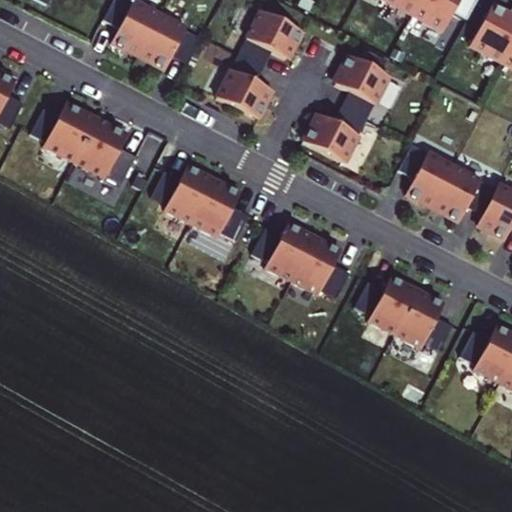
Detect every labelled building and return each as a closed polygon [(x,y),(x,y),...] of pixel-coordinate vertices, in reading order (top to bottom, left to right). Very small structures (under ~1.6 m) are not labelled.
[(140,52),(158,17),(132,3),(131,5),(120,0),(113,0),(102,22),(118,30),(112,41),(128,49),(130,47),(140,52)] [(299,0),(297,4),(308,10),(312,3),(306,0),(299,0)] [(381,0),(410,16),(418,0),(381,0)] [(418,0),(410,16),(442,33),(459,0),(418,0)] [(469,47),(499,63),(511,38),(511,9),(508,17),(490,7),(469,47)] [(237,57),(262,70),(269,56),(283,63),(290,50),(292,51),(300,35),(259,13),(237,57)] [(150,60),(166,68),(171,58),(187,66),(200,41),(184,33),(185,31),(158,17),(140,52),(151,58),(150,60)] [(511,38),(499,63),(511,70),(511,38)] [(283,63),(285,64),(292,51),(290,50),(283,63)] [(140,52),(139,54),(150,60),(151,58),(140,52)] [(262,70),(237,57),(215,100),(256,122),(265,106),(262,105),(269,91),(255,84),(262,70)] [(340,110),(365,122),(386,80),(346,58),(338,74),(340,75),(333,89),(347,96),(340,110)] [(331,88),(333,89),(340,75),(338,74),(331,88)] [(0,125),(9,130),(22,105),(7,97),(14,84),(0,76),(0,125)] [(262,105),(265,106),(271,92),(269,91),(262,105)] [(42,111),(29,136),(45,144),(40,153),(71,168),(94,123),(79,116),(81,114),(65,105),(58,119),(42,111)] [(302,145),(342,167),(365,122),(340,110),(333,124),(319,117),(312,130),(310,129),(302,145)] [(94,123),(95,121),(81,114),(79,116),(94,123)] [(310,129),(312,130),(319,117),(317,116),(310,129)] [(95,121),(94,123),(109,131),(110,129),(95,121)] [(71,168),(117,192),(134,158),(119,150),(126,137),(110,129),(109,131),(94,123),(71,168)] [(431,209),(452,169),(426,156),(423,162),(406,153),(393,178),(410,187),(404,198),(420,206),(421,204),(431,209)] [(163,212),(189,226),(211,184),(200,179),(201,177),(185,168),(178,182),(163,173),(150,199),(165,207),(163,212)] [(477,223),(490,198),(474,189),(477,183),(452,169),(431,209),(441,214),(439,216),(455,225),(461,214),(477,223)] [(212,182),(211,184),(222,190),(223,188),(212,182)] [(211,184),(189,226),(216,240),(219,235),(235,243),(248,218),(232,209),(239,196),(223,188),(222,190),(211,184)] [(511,194),(496,186),(490,198),(477,223),(472,233),(503,249),(511,232),(511,194)] [(302,234),(286,226),(279,239),(263,231),(250,256),(266,265),(264,270),(289,283),(292,278),(311,242),(301,237),(302,234)] [(311,242),(292,278),(289,283),(317,298),(319,292),(335,301),(348,275),(332,267),(339,254),(323,245),(322,248),(311,242)] [(366,323),(392,337),(414,295),(404,290),(405,288),(389,279),(382,293),(366,285),(353,310),(369,318),(366,323)] [(415,293),(414,295),(425,301),(426,299),(415,293)] [(414,295),(392,337),(420,350),(422,345),(438,354),(451,328),(435,320),(442,307),(426,299),(425,301),(414,295)] [(468,378),(495,391),(511,357),(511,339),(509,338),(511,336),(495,327),(487,342),(472,333),(455,364),(471,372),(468,378)] [(511,357),(495,391),(511,399),(511,357)]
